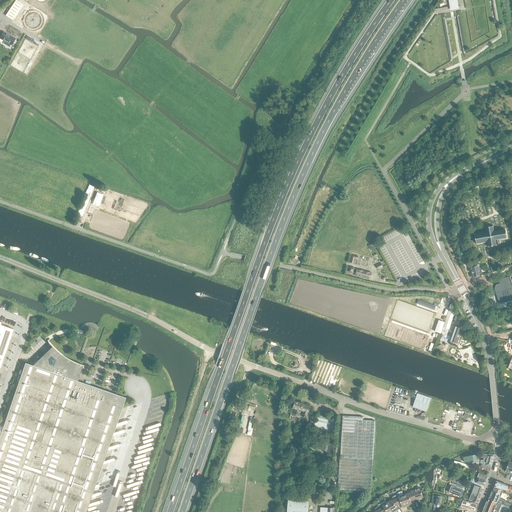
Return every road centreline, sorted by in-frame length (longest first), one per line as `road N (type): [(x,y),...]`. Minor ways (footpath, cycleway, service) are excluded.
road 1 (motorway): [(181,511),(298,183),(335,106),(403,0)]
road 2 (motorway): [(391,0),(294,168),(170,511)]
road 3 (unclassified): [(493,430),(473,440),(351,403),(0,257)]
road 4 (tertiary): [(493,430),(485,341),(442,252)]
